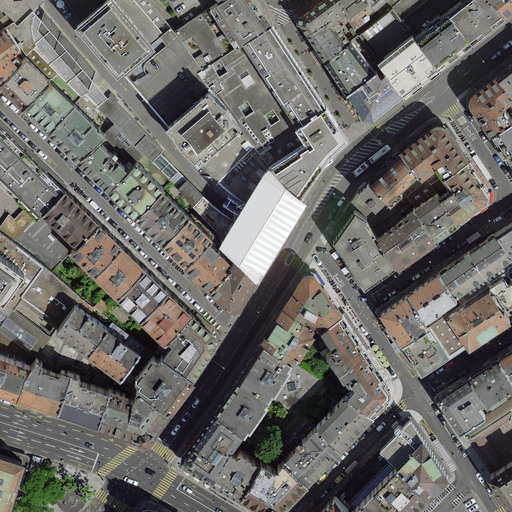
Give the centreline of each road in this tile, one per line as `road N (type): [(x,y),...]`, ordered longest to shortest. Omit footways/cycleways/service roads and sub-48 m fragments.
road 1 (residential): [(0,101),(239,338)]
road 2 (residential): [(443,90),(501,177),(507,200),(359,308)]
road 3 (residential): [(53,0),(210,191),(242,217)]
road 4 (tertiary): [(443,90),(342,172),(306,228)]
road 5 (residential): [(297,511),(416,393)]
road 6 (tertiary): [(239,338),(162,451),(138,470)]
road 7 (secondary): [(0,422),(138,470)]
